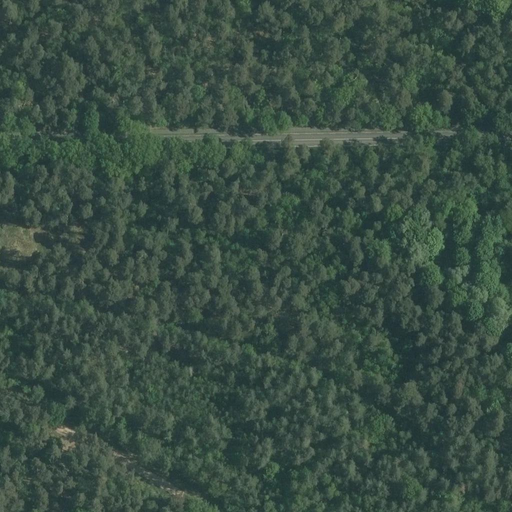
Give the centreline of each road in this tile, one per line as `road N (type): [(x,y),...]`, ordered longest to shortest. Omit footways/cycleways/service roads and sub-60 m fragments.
road 1 (secondary): [(511,139),(0,145)]
road 2 (track): [(511,71),(0,76)]
road 3 (track): [(205,511),(0,397)]
